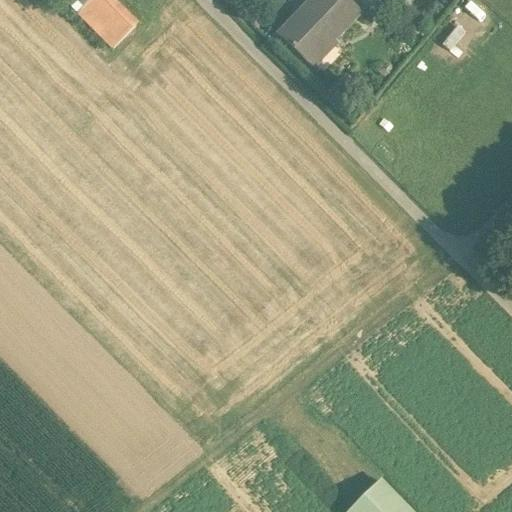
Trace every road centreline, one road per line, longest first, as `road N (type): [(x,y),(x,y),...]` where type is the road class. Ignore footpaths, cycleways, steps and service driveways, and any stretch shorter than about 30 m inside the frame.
road 1 (track): [(204,0),(511,302)]
road 2 (track): [(140,511),(462,251)]
